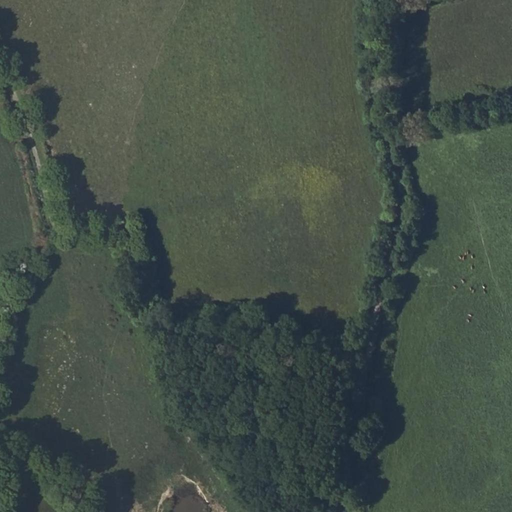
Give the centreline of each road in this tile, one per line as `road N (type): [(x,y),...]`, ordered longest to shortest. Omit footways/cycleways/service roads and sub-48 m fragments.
road 1 (track): [(275,511),(155,323),(131,233),(68,231),(54,219),(0,62)]
road 2 (track): [(382,0),(380,65),(401,202),(338,511)]
